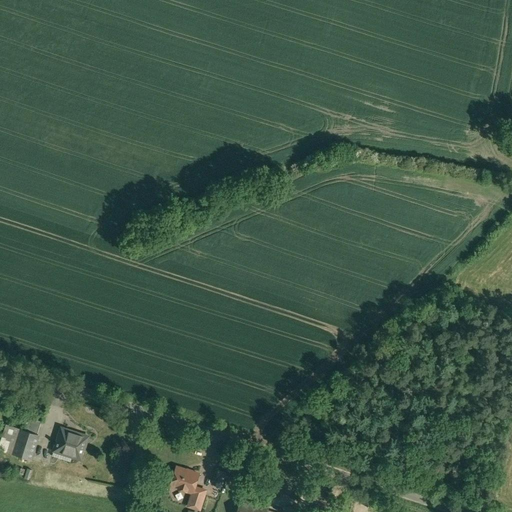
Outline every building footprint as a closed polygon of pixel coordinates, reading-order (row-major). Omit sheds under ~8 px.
[(41,422),(28,418),(24,431),(37,435),(41,422)] [(88,437),(61,428),(54,451),(81,460),(88,437)] [(24,431),(21,429),(13,455),(30,460),(38,435),(24,431)] [(188,470),(177,467),(171,486),(193,493),(195,487),(199,474),(192,472),(192,473),(188,471),(188,470)] [(218,470),(213,480),(221,483),(225,473),(218,470)] [(206,490),(195,487),(193,493),(189,506),(200,509),(206,490)] [(484,492),(478,490),(475,499),(481,501),(484,492)] [(268,509),(241,500),(239,508),(241,509),(240,511),(266,511),(268,509)]
